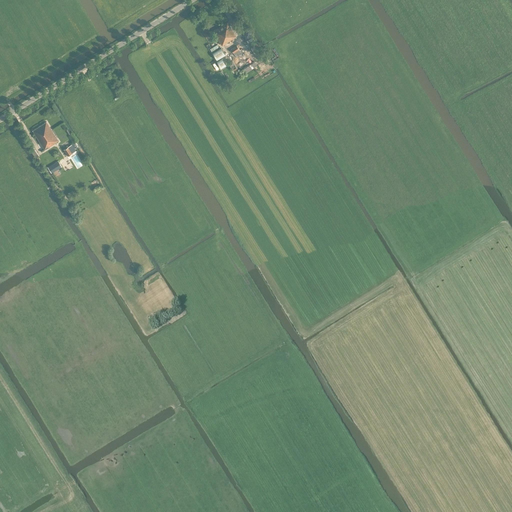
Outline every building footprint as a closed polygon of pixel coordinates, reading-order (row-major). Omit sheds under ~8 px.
[(213,31),(222,45),(232,39),(232,38),(236,36),(227,22),(213,31)] [(243,34),(246,39),(251,36),(248,31),(243,34)] [(236,57),(242,53),(236,45),(231,49),(236,57)] [(216,59),(225,54),(221,47),(212,53),(216,59)] [(221,68),(226,65),(222,58),(217,61),(221,68)] [(234,73),(238,70),(232,60),(228,63),(234,73)] [(246,73),(255,67),(257,66),(254,61),(243,68),(246,73)] [(44,149),(58,140),(46,121),(32,130),(44,149)] [(71,144),(63,149),(68,156),(76,151),(75,149),(71,144)] [(51,173),(62,166),(58,160),(48,167),(51,173)]
